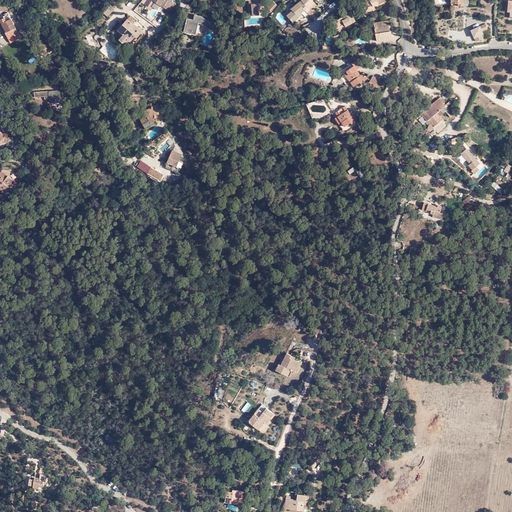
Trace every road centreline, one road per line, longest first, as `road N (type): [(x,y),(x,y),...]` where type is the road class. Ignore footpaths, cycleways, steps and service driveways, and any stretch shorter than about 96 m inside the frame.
road 1 (unclassified): [(411,49),(380,108),(406,193),(397,233),(401,313)]
road 2 (unclassified): [(401,313),(388,347),(389,391),(346,506)]
road 3 (residential): [(185,0),(165,51),(133,82),(136,156)]
road 4 (residential): [(131,511),(60,443),(0,412)]
road 5 (unclassified): [(511,279),(467,295),(435,287),(401,313)]
